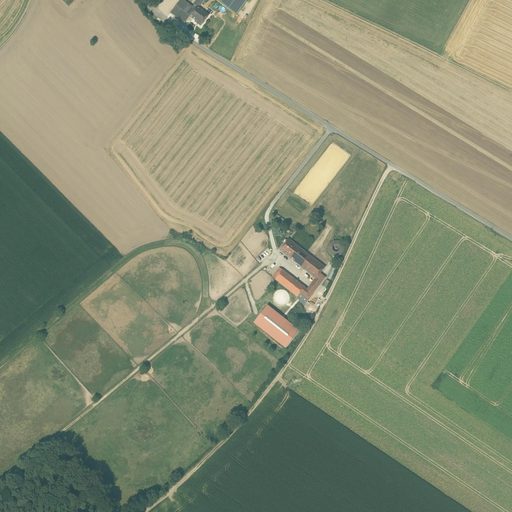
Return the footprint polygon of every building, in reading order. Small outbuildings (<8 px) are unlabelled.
[(193,7),(183,0),(180,0),(170,12),(184,23),(190,16),(191,17),(198,7),(203,0),(196,0),(194,4),(195,5),(193,7)] [(217,0),(237,15),(248,0),(217,0)] [(209,15),(198,7),(191,17),(198,22),(197,23),(201,26),(209,15)] [(280,250),(293,261),(303,250),(288,239),(280,250)] [(328,247),(328,251),(329,253),(331,255),(332,256),(335,257),(337,257),(340,256),(343,253),(344,251),(344,247),(343,244),(341,243),(339,242),(337,241),(334,241),(330,243),(329,244),(328,247)] [(325,267),(303,250),(293,261),(316,278),(312,283),(318,287),(326,277),(320,273),(325,267)] [(334,265),(327,278),(331,280),(337,266),(334,265)] [(307,289),(283,270),(282,271),(280,269),(273,277),(276,279),(275,280),(297,297),(303,306),(313,294),(307,289)] [(313,294),(318,287),(312,283),(307,289),(313,294)] [(300,331),(267,305),(253,323),(286,348),(300,331)]
